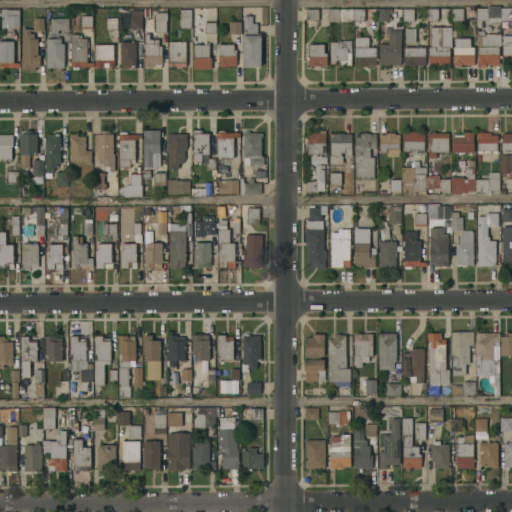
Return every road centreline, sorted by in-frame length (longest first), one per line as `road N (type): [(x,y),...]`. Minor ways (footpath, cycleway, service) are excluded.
road 1 (residential): [(0,507),(511,502)]
road 2 (residential): [(0,104),(511,100)]
road 3 (residential): [(0,304),(511,301)]
road 4 (tertiary): [(286,0),(286,511)]
